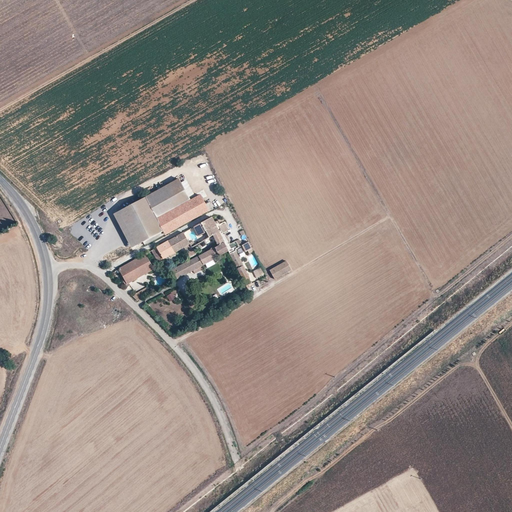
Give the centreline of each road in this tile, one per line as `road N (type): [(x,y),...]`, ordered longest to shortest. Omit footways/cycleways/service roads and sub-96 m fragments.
road 1 (tertiary): [(0,446),(46,323),(48,270)]
road 2 (residential): [(48,270),(96,271),(173,343)]
road 3 (track): [(237,466),(211,395),(173,343)]
